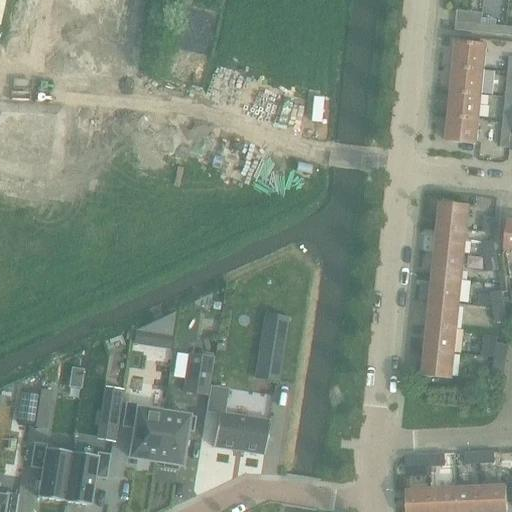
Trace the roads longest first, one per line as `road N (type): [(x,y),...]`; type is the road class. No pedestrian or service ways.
road 1 (residential): [(373,440),(398,172)]
road 2 (residential): [(398,172),(419,0)]
road 3 (residential): [(372,501),(264,489),(207,511)]
road 4 (residential): [(373,440),(511,427)]
